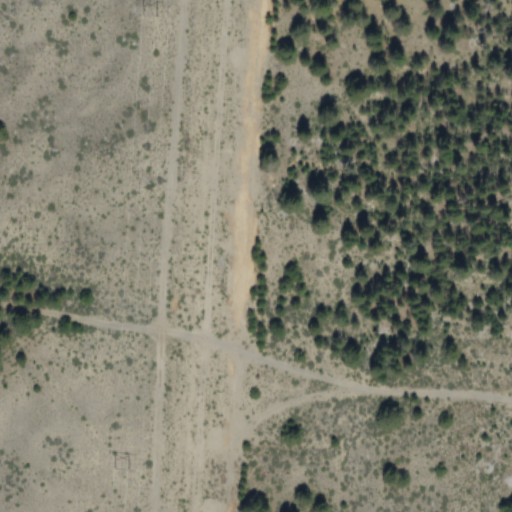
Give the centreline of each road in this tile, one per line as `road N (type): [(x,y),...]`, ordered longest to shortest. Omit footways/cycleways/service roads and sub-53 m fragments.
road 1 (track): [(511,401),(367,391),(200,338)]
road 2 (track): [(200,338),(0,304)]
